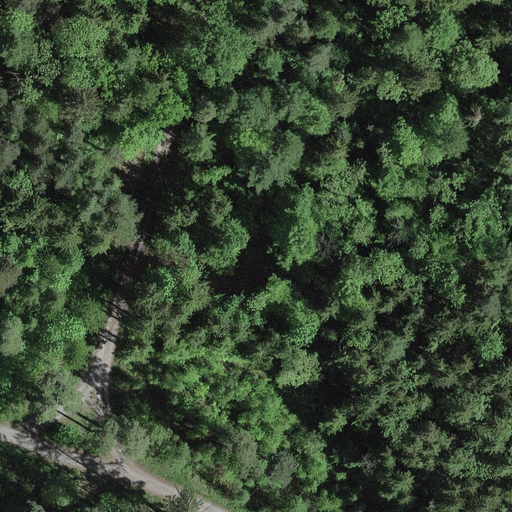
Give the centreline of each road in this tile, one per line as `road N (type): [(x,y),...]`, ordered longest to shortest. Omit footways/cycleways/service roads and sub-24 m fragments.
road 1 (track): [(202,0),(103,361),(114,468)]
road 2 (track): [(0,431),(227,511)]
